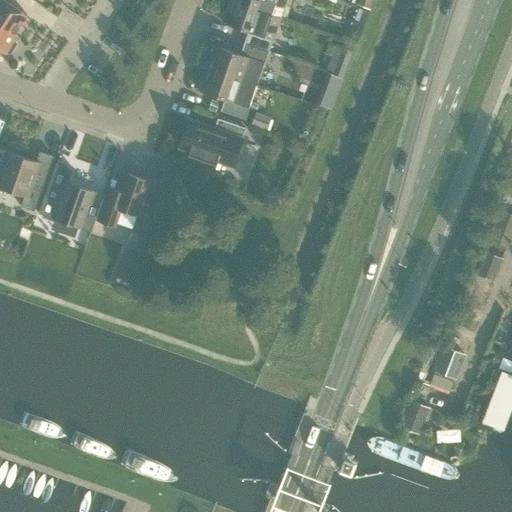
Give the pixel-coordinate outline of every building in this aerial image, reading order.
[(9,0),(0,0),(0,23),(14,33),(14,32),(26,14),(8,2),(9,0)] [(232,0),(229,0),(222,21),(247,30),(243,42),(268,50),(272,38),(276,27),(280,16),(265,11),(232,0)] [(232,0),(265,11),(268,3),(283,7),(285,0),(232,0)] [(373,0),(357,0),(356,3),(370,9),(373,0)] [(346,35),(356,40),(368,11),(358,7),(346,35)] [(0,23),(0,49),(4,53),(17,34),(14,32),(14,33),(0,23)] [(268,50),(243,42),(239,54),(213,45),(206,67),(256,84),(268,50)] [(256,84),(206,67),(198,89),(224,98),(220,110),(244,118),(256,84)] [(272,116),(256,111),(252,124),(268,129),(272,116)] [(246,127),(217,117),(213,129),(187,120),(179,145),(190,149),(187,156),(216,166),(217,162),(233,167),(244,137),(243,137),(246,127)] [(34,210),(53,155),(39,150),(35,161),(8,152),(5,161),(0,158),(0,175),(0,176),(0,185),(24,194),(20,205),(34,210)] [(72,167),(55,162),(44,196),(58,201),(52,217),(81,227),(93,190),(67,181),(72,167)] [(132,228),(137,214),(138,215),(149,181),(124,172),(115,198),(103,194),(95,219),(114,225),(115,222),(132,228)] [(506,246),(511,230),(511,212),(502,209),(492,233),(490,240),(506,246)] [(493,280),(501,257),(486,251),(477,274),(481,275),(489,279),(493,280)] [(115,283),(129,288),(134,275),(119,271),(115,283)] [(511,361),(503,357),(478,419),(501,428),(511,401),(511,361)] [(430,406),(410,398),(399,426),(419,434),(430,406)] [(457,464),(382,434),(369,468),(444,497),(457,464)] [(359,456),(345,450),(337,468),(352,474),(359,456)]
